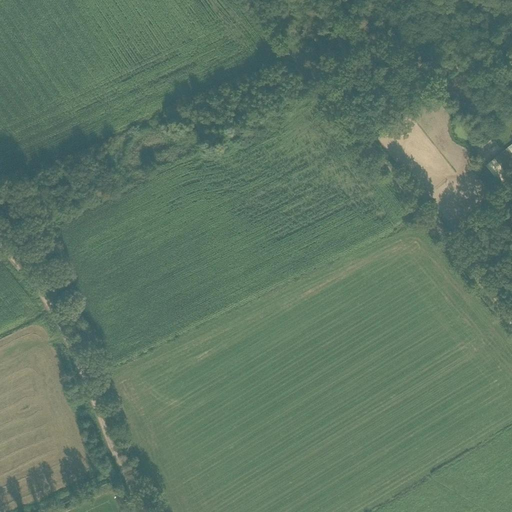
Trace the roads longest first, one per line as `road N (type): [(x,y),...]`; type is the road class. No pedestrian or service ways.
road 1 (track): [(0,242),(61,321),(141,511)]
road 2 (track): [(511,322),(365,138)]
road 3 (track): [(365,138),(250,0)]
